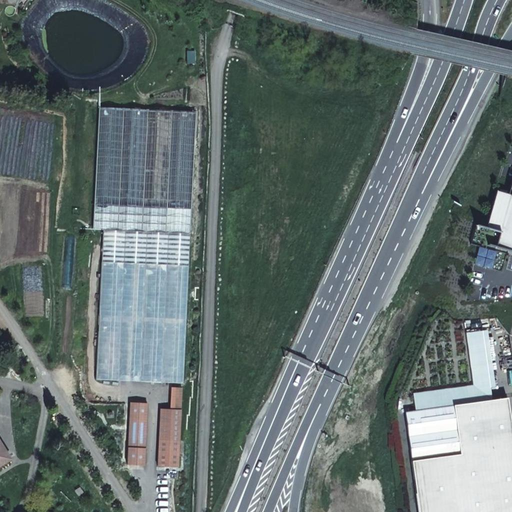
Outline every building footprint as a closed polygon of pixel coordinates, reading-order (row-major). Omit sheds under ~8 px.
[(93,229),(104,230),(97,380),(183,385),(196,111),(99,107),(93,229)] [(511,182),(508,196),(497,193),(487,230),(477,227),(473,242),(511,252),(511,182)] [(159,440),(180,441),(182,390),(172,389),(171,411),(161,411),(159,440)] [(511,511),(511,427),(508,399),(406,413),(419,511),(511,511)] [(145,466),(148,404),(130,404),(128,465),(145,466)] [(180,441),(159,440),(158,466),(179,467),(180,441)] [(0,443),(0,464),(9,459),(0,443)]
